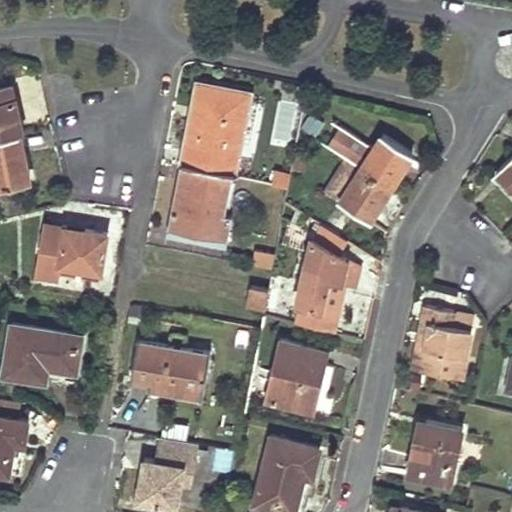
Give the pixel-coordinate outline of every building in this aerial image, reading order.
[(0,138),(21,134),(22,134),(13,84),(0,86),(0,138)] [(182,164),(231,174),(234,175),(250,94),(204,85),(198,116),(192,116),(182,164)] [(363,167),(392,186),(403,169),(398,166),(408,150),(384,134),(375,147),(341,125),(328,145),(363,167)] [(25,156),(21,134),(0,138),(0,184),(30,179),(25,156)] [(511,153),(497,169),(511,183),(505,187),(511,194),(511,153)] [(380,204),(392,186),(363,167),(361,169),(346,159),(331,182),(346,192),(342,198),(341,201),(367,218),(377,202),(380,204)] [(227,194),(231,174),(182,164),(169,229),(226,240),(230,216),(224,213),(227,194)] [(346,192),(331,182),(327,189),(342,198),(346,192)] [(308,214),(286,201),(282,217),(302,225),(308,214)] [(348,240),(332,229),(317,220),(309,231),(314,238),(339,253),(348,240)] [(62,264),(81,267),(100,271),(106,233),(46,223),(38,273),(59,277),(62,264)] [(356,286),(361,266),(339,253),(314,238),(298,303),(301,304),(296,323),(335,332),(347,284),(356,286)] [(274,265),(275,248),(255,246),(253,264),(274,265)] [(247,304),(265,308),(268,289),(251,285),(247,304)] [(422,320),(430,322),(420,367),(462,377),(472,328),(452,324),(454,310),(426,303),(422,320)] [(475,314),(454,310),(452,324),(472,328),(475,314)] [(430,322),(422,320),(412,366),(420,367),(430,322)] [(49,366),(63,369),(78,371),(84,336),(11,323),(3,374),(46,381),(49,366)] [(151,387),(177,392),(203,397),(211,351),(139,338),(132,378),(152,382),(151,387)] [(298,407),(300,402),(301,397),(318,401),(331,351),(280,338),(265,398),(298,407)] [(315,411),(318,401),(301,397),(300,402),(298,407),(315,411)] [(0,470),(11,473),(14,456),(17,440),(26,441),(29,419),(0,414),(0,470)] [(187,435),(190,421),(166,417),(164,431),(187,435)] [(463,427),(442,422),(420,417),(407,471),(452,481),(463,427)] [(320,446),(272,433),(254,504),(283,511),(295,511),(300,492),(316,495),(319,480),(312,479),(320,446)] [(231,474),(237,450),(216,444),(210,469),(231,474)] [(182,504),(189,455),(143,449),(136,498),(182,504)]
